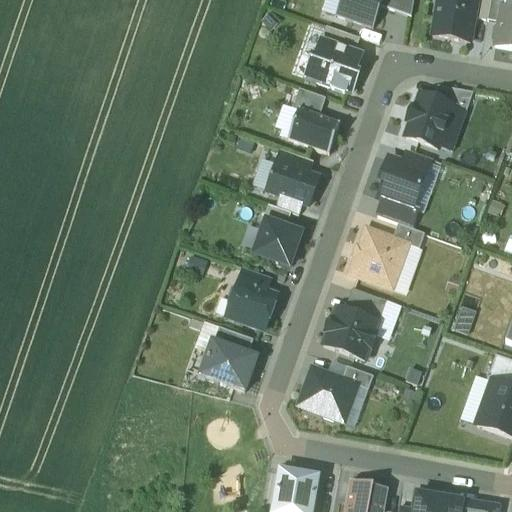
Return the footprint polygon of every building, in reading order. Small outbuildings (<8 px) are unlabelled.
[(340,0),(335,18),(372,30),(379,8),(382,0),(340,0)] [(382,0),(379,8),(411,19),(414,0),(382,0)] [(479,2),(470,0),(439,0),(433,39),(472,46),(475,23),(479,2)] [(475,23),(486,25),(490,0),(479,0),(479,2),(475,23)] [(502,0),(490,0),(486,25),(498,26),(501,12),(502,0)] [(511,13),(501,12),(498,26),(494,51),(511,54),(511,13)] [(359,42),(326,30),(320,46),(321,46),(321,45),(354,57),(359,42)] [(354,57),(321,45),(321,46),(315,63),(312,63),(306,81),(331,90),(331,91),(344,96),(345,95),(350,97),(357,78),(354,77),(361,60),(354,57)] [(439,90),(434,103),(453,110),(466,114),(473,96),(439,90)] [(325,102),(298,93),(292,112),(297,114),(298,113),(318,121),(325,102)] [(405,143),(438,154),(453,110),(434,103),(421,99),(417,111),(413,110),(408,126),(410,127),(405,143)] [(318,121),(298,113),(297,114),(287,144),(328,158),(339,128),(318,121)] [(274,168),(309,180),(313,167),(279,155),(274,168)] [(408,156),(403,169),(425,177),(430,164),(408,156)] [(403,169),(388,164),(380,187),(383,188),(378,203),(382,205),(412,215),(425,177),(403,169)] [(309,180),(277,169),(267,197),(280,201),(303,209),(309,211),(318,183),(309,180)] [(303,209),(280,201),(276,213),(290,217),(299,220),(303,209)] [(412,215),(382,205),(377,221),(398,229),(410,233),(416,217),(412,215)] [(276,213),(268,209),(262,225),(265,226),(265,225),(285,232),(290,217),(276,213)] [(285,232),(265,225),(265,226),(253,259),(288,271),(300,238),(285,232)] [(398,229),(392,244),(407,249),(418,253),(424,238),(410,233),(398,229)] [(350,279),(390,294),(407,249),(392,244),(366,234),(350,279)] [(270,282),(243,273),(238,288),(264,297),(270,282)] [(264,297),(238,288),(237,289),(231,292),(229,299),(232,305),(231,307),(239,309),(234,324),(264,335),(276,301),(264,297)] [(344,316),(377,328),(385,305),(352,293),(344,316)] [(323,350),(364,365),(377,328),(344,316),(336,314),(323,350)] [(253,344),(218,332),(213,347),(247,359),(253,344)] [(213,347),(211,346),(199,381),(244,397),(257,362),(247,359),(213,347)] [(493,386),(511,393),(511,365),(497,360),(488,385),(493,386)] [(347,372),(342,385),(356,391),(368,395),(373,381),(347,372)] [(343,428),(356,391),(342,385),(313,375),(300,412),(343,428)] [(477,430),(511,442),(511,393),(493,386),(477,430)] [(312,511),(318,483),(279,476),(272,511),(312,511)] [(371,493),(350,489),(345,511),(383,511),(386,497),(371,494),(371,493)] [(415,511),(462,511),(464,505),(417,498),(415,511)]
